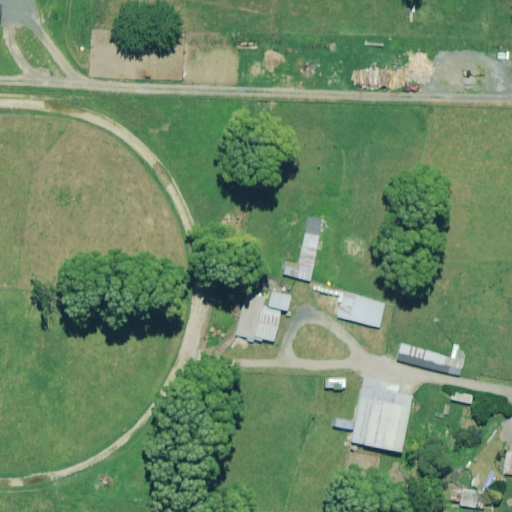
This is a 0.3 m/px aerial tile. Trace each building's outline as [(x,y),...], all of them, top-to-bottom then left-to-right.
[(285,274),(312,281),(324,219),(310,217),(301,264),(288,261),(285,274)] [(292,296),(273,292),(269,307),(288,311),(292,296)] [(268,297),(248,293),(238,335),(254,339),(255,336),(276,341),(282,315),(265,310),(268,297)] [(388,303),(347,293),(340,317),(381,328),(388,303)] [(465,361),(403,344),(399,360),(460,377),(465,361)] [(392,393),(364,388),(353,442),(403,452),(412,408),(390,403),(392,393)] [(494,493),(455,487),(453,504),(492,509),(494,493)]
